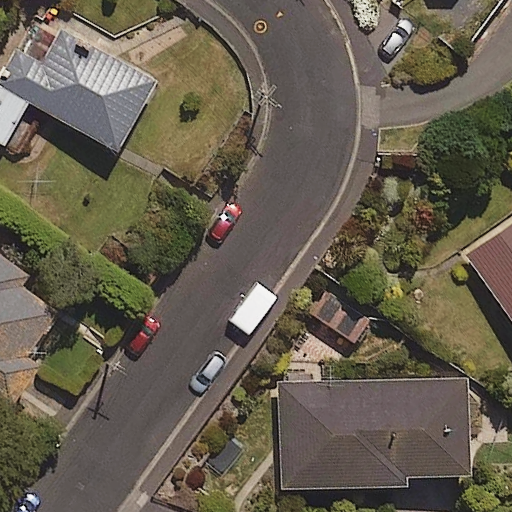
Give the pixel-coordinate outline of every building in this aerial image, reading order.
[(41,57),(17,44),(0,75),(0,138),(3,140),(28,94),(115,143),(156,70),(63,19),(41,57)] [(511,208),(458,246),(511,324),(511,208)] [(61,292),(0,248),(0,391),(6,396),(39,351),(26,342),(61,292)] [(153,277),(110,251),(92,280),(135,306),(153,277)] [(366,316),(330,292),(315,316),(350,340),(366,316)] [(459,467),(457,374),(274,379),(277,482),(395,479),(395,468),(459,467)]
